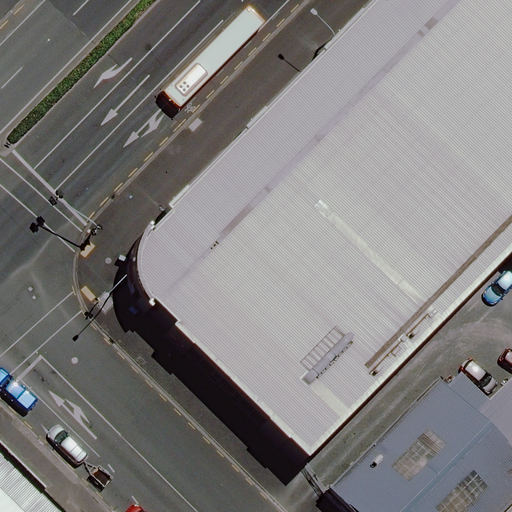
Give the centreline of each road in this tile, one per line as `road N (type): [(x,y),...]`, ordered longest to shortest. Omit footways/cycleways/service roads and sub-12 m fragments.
road 1 (secondary): [(223,0),(0,231)]
road 2 (tertiary): [(195,511),(0,318)]
road 3 (secondary): [(0,88),(86,0)]
